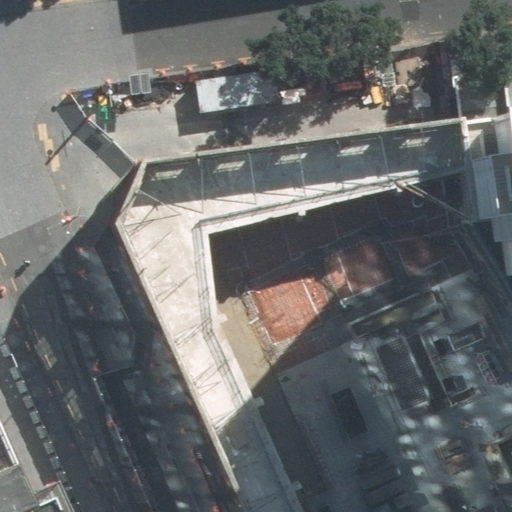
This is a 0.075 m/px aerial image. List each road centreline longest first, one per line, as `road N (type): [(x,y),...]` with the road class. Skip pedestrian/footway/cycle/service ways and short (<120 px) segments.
road 1 (residential): [(391,0),(0,57)]
road 2 (residential): [(142,511),(0,192)]
